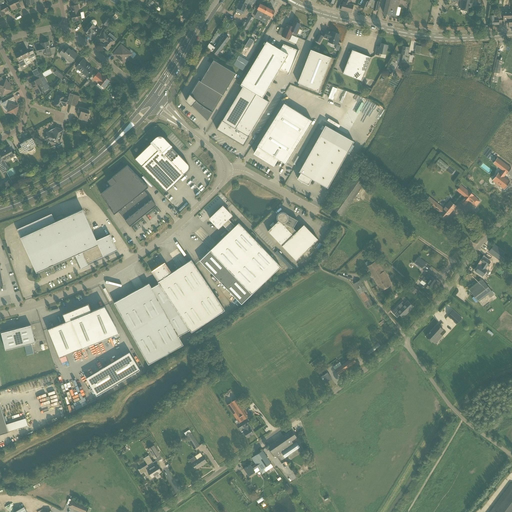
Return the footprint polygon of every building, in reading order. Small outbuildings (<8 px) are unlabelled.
[(9,10),(6,4),(3,0),(0,0),(0,16),(5,14),(4,13),(9,10)] [(18,0),(7,0),(8,2),(12,10),(17,7),(17,8),(21,6),(18,0)] [(249,0),(253,2),(254,2),(255,0),(241,0),(237,8),(238,8),(236,11),(243,14),(248,4),(249,0)] [(341,10),(351,12),(353,5),(349,4),(351,0),(344,0),(344,2),(343,5),(340,4),(338,9),(341,10)] [(363,0),(361,7),(367,10),(368,6),(373,8),(373,11),(377,11),(379,2),(375,1),(374,5),(371,3),(371,0),(363,0)] [(399,1),(396,0),(386,0),(383,13),(396,16),(395,16),(397,7),(398,7),(399,1)] [(460,9),(469,11),(470,7),(471,7),(472,0),(451,0),(457,1),(457,0),(461,0),(461,2),(462,2),(460,9)] [(256,13),(263,17),(267,8),(260,4),(257,9),(258,10),(256,13)] [(78,5),(71,6),(72,13),(71,14),(73,21),(82,20),(80,12),(79,12),(78,5)] [(272,17),(275,11),(267,8),(263,17),(269,20),(271,16),(272,17)] [(503,10),(503,15),(503,20),(509,20),(509,26),(511,25),(511,9),(511,10),(503,10)] [(247,29),(253,18),(250,16),(243,27),(247,29)] [(106,17),(102,23),(106,26),(110,20),(106,17)] [(300,23),(300,22),(299,22),(298,21),(297,21),(296,20),(295,20),(295,21),(294,21),(292,25),(291,26),(287,24),(285,29),(281,27),(278,34),(290,39),(292,35),(296,37),(300,28),(299,27),(300,24),(299,23),(300,22),(300,23)] [(90,23),(85,28),(84,30),(89,34),(91,32),(94,35),(98,30),(96,28),(90,23)] [(324,38),(328,40),(328,42),(337,45),(339,39),(340,34),(331,31),(331,32),(326,31),(324,38)] [(103,33),(99,39),(104,43),(103,46),(108,50),(112,45),(113,46),(115,43),(114,42),(109,37),(109,38),(103,33)] [(318,34),(314,41),(320,44),(323,37),(318,34)] [(225,35),(212,52),(216,55),(229,38),(225,35)] [(249,38),(241,52),(246,55),(253,40),(249,38)] [(241,85),(243,86),(262,98),(279,70),(289,74),(299,51),(283,44),(280,50),(266,41),(241,85)] [(51,55),(54,54),(55,49),(55,47),(50,48),(49,42),(41,43),(41,46),(37,47),(38,54),(43,53),(46,55),(47,55),(48,56),(51,56),(51,54),(51,55)] [(377,46),(376,48),(375,55),(381,56),(381,54),(386,55),(388,45),(381,43),(380,47),(377,46)] [(121,45),(113,54),(124,64),(132,54),(121,45)] [(408,54),(409,47),(402,46),(401,54),(398,54),(397,61),(399,62),(404,63),(404,62),(409,63),(410,55),(408,54)] [(31,62),(30,61),(36,58),(35,55),(33,50),(29,53),(25,47),(19,51),(15,54),(19,62),(21,67),(26,64),(26,65),(31,62)] [(72,62),(78,55),(72,50),(71,51),(68,48),(67,50),(64,47),(59,54),(62,56),(63,56),(67,59),(67,58),(72,62)] [(331,58),(310,50),(298,83),(318,91),(331,58)] [(362,81),(371,57),(352,50),(343,73),(362,81)] [(233,65),(243,71),(249,61),(239,56),(233,65)] [(87,76),(93,69),(86,63),(86,62),(83,59),(76,67),(87,76)] [(214,60),(201,82),(223,95),(236,73),(214,60)] [(499,76),(499,73),(501,65),(502,60),(497,60),(495,68),(492,82),(497,83),(499,76)] [(393,70),(387,67),(385,71),(386,72),(385,74),(389,76),(390,74),(391,74),(393,70)] [(37,94),(45,90),(47,89),(48,88),(46,84),(43,86),(40,78),(44,76),(42,72),(33,77),(35,80),(30,83),(32,87),(33,87),(37,94)] [(98,83),(103,87),(104,88),(109,81),(104,76),(103,77),(98,72),(96,75),(93,79),(98,83)] [(4,95),(12,91),(6,79),(3,81),(1,77),(0,77),(0,90),(1,92),(3,91),(4,95)] [(86,86),(93,79),(91,77),(84,85),(86,86)] [(223,95),(201,82),(199,81),(193,89),(194,90),(191,96),(190,94),(186,101),(191,106),(192,104),(205,117),(204,118),(207,121),(223,95)] [(262,98),(243,86),(223,120),(222,120),(216,129),(243,145),(249,136),(248,135),(268,102),(262,98)] [(61,105),(66,106),(67,104),(70,105),(72,100),(68,99),(65,98),(65,97),(57,95),(54,104),(61,106),(61,105)] [(18,106),(15,105),(15,104),(15,103),(15,102),(14,101),(16,100),(14,96),(3,102),(2,103),(4,106),(5,105),(6,106),(6,107),(7,108),(8,108),(9,109),(8,112),(16,114),(18,106)] [(267,161),(273,165),(277,159),(286,164),(312,121),(284,103),(257,146),(258,147),(254,153),(265,160),(265,159),(268,161),(267,161)] [(89,110),(79,107),(77,112),(81,113),(79,118),(87,121),(90,114),(88,113),(89,110)] [(357,138),(327,122),(300,171),(302,172),(298,179),(301,180),(301,181),(304,183),(304,182),(309,185),(312,179),(329,188),(357,138)] [(59,144),(63,130),(56,128),(55,129),(54,128),(52,129),(50,130),(49,131),(48,132),(47,132),(45,139),(49,141),(49,142),(55,144),(56,143),(59,144)] [(166,192),(188,171),(189,170),(189,169),(189,168),(189,167),(189,166),(189,165),(188,164),(164,138),(163,138),(162,137),(161,137),(160,137),(159,137),(158,137),(157,138),(156,138),(135,159),(166,192)] [(22,147),(18,149),(20,153),(24,150),(25,151),(28,152),(29,151),(30,151),(31,151),(32,150),(33,150),(33,149),(34,148),(34,146),(35,145),(32,139),(29,140),(29,139),(28,139),(27,139),(26,139),(26,140),(25,140),(24,141),(23,142),(24,143),(21,144),(22,147)] [(1,162),(2,164),(4,167),(7,165),(4,160),(10,157),(10,159),(16,156),(13,151),(12,151),(9,147),(3,151),(2,150),(0,150),(0,153),(4,160),(1,162)] [(439,158),(435,163),(445,171),(449,166),(439,158)] [(511,183),(506,179),(509,175),(509,176),(510,176),(511,172),(511,169),(500,160),(496,165),(505,172),(502,176),(501,175),(501,174),(495,182),(496,181),(500,184),(499,185),(503,188),(504,187),(508,190),(506,191),(507,192),(511,184),(511,183)] [(111,186),(105,191),(101,194),(114,214),(118,211),(129,225),(156,205),(144,190),(148,187),(127,165),(112,177),(108,181),(111,186)] [(342,216),(367,181),(356,173),(331,209),(342,216)] [(473,203),(477,198),(461,185),(457,190),(465,197),(461,202),(464,205),(469,200),(473,203)] [(440,213),(438,215),(444,220),(455,206),(450,201),(444,209),(433,200),(430,205),(440,213)] [(232,215),(228,219),(234,225),(244,216),(232,204),(226,209),(232,215)] [(252,294),(281,266),(239,223),(235,226),(228,219),(231,215),(223,206),(210,219),(218,228),(222,224),(229,232),(210,251),(234,276),(224,286),(242,304),(252,294)] [(89,265),(88,263),(117,250),(110,234),(97,240),(83,209),(55,222),(52,214),(17,229),(37,272),(75,255),(81,268),(89,265)] [(297,220),(284,213),(283,212),(282,212),(281,212),(280,213),(279,213),(279,214),(278,214),(278,215),(278,216),(277,216),(277,217),(277,218),(278,218),(278,219),(279,220),(268,231),(296,260),(318,239),(304,225),(297,231),(293,228),(297,220)] [(495,247),(490,253),(495,258),(500,251),(495,247)] [(290,269),(293,266),(277,250),(275,253),(278,256),(276,258),(281,264),(284,262),(290,269)] [(418,257),(413,263),(421,269),(426,263),(418,257)] [(484,268),(489,261),(484,258),(482,261),(483,262),(481,266),(479,265),(475,271),(483,276),(486,270),(484,268)] [(191,332),(192,332),(225,310),(191,260),(172,273),(165,262),(151,271),(158,282),(159,284),(190,330),(191,332)] [(367,266),(381,291),(391,285),(379,263),(378,264),(376,261),(367,266)] [(432,288),(437,281),(427,274),(425,277),(424,277),(422,280),(426,284),(424,286),(427,288),(429,286),(432,288)] [(370,299),(369,297),(359,280),(353,284),(362,298),(364,302),(370,299)] [(488,294),(491,292),(482,280),(469,290),(478,302),(488,294)] [(114,303),(147,361),(148,364),(183,345),(179,336),(190,330),(159,284),(152,288),(149,283),(114,303)] [(398,310),(397,311),(403,317),(413,307),(407,301),(403,305),(401,303),(395,308),(398,310)] [(48,329),(59,357),(119,333),(116,326),(105,306),(91,312),(88,304),(63,315),(66,322),(48,329)] [(456,324),(462,319),(455,310),(448,315),(451,318),(452,318),(454,321),(456,324)] [(429,341),(442,330),(436,324),(423,335),(429,341)] [(5,331),(1,332),(3,341),(6,350),(26,345),(35,342),(31,325),(16,329),(15,328),(11,329),(5,330),(5,331)] [(129,352),(86,378),(97,395),(140,370),(129,352)] [(356,362),(355,361),(353,357),(351,358),(350,357),(348,358),(349,360),(346,362),(344,360),(342,362),(343,364),(341,365),(335,370),(338,374),(356,362)] [(326,383),(332,379),(325,369),(318,373),(321,376),(320,376),(323,380),(324,379),(326,383)] [(236,399),(227,405),(239,423),(248,416),(236,399)] [(0,435),(9,432),(6,424),(0,404),(0,435)] [(247,438),(253,434),(246,423),(242,425),(245,430),(243,432),(247,438)] [(297,438),(292,430),(268,447),(275,457),(281,453),(285,458),(288,455),(291,459),(302,451),(296,441),(293,443),(292,441),(297,438)] [(200,446),(191,432),(185,435),(194,449),(200,446)] [(159,455),(157,452),(153,446),(148,449),(152,455),(154,458),(159,455)] [(244,469),(249,476),(255,472),(259,470),(262,474),(273,466),(262,451),(251,458),(256,464),(252,467),(250,465),(244,469)] [(146,481),(162,471),(162,470),(161,471),(160,470),(160,469),(159,469),(157,466),(158,466),(157,466),(157,465),(156,466),(149,455),(144,459),(148,465),(143,468),(144,468),(146,471),(145,471),(146,472),(145,473),(146,473),(150,478),(146,481)] [(196,469),(207,462),(202,456),(197,459),(195,456),(189,460),(192,463),(191,463),(196,469)] [(511,511),(511,483),(489,511),(511,511)] [(69,507),(81,511),(85,511),(88,507),(72,500),(69,507)]
